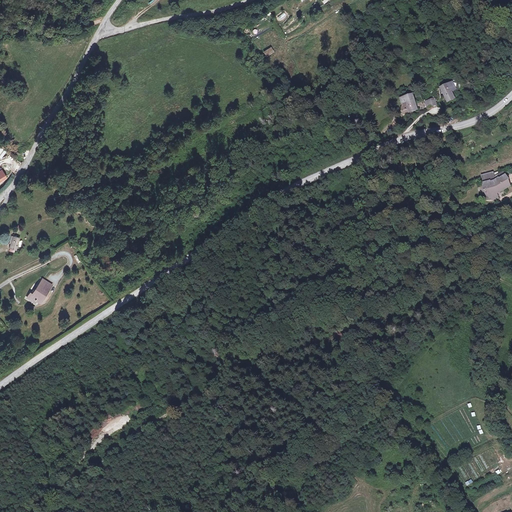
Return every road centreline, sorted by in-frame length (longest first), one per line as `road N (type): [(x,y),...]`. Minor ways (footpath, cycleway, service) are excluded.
road 1 (secondary): [(0,385),(264,203),(329,168),(483,116),(511,96)]
road 2 (track): [(479,218),(374,276),(236,375),(130,435),(33,511)]
road 3 (tertiary): [(6,189),(102,33)]
road 4 (tertiary): [(102,33),(243,0)]
